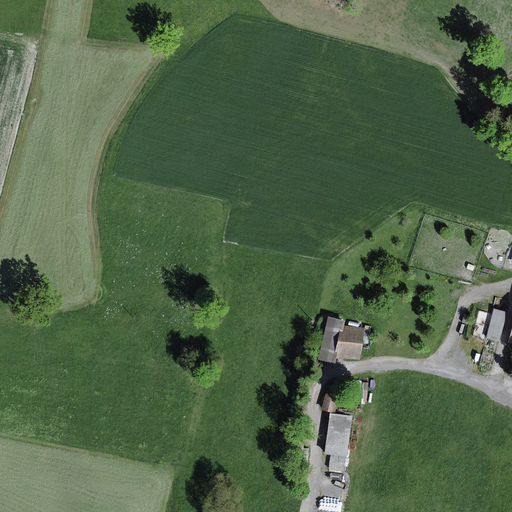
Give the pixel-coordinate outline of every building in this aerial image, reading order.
[(494,309),(486,339),(500,343),(508,313),(494,309)] [(347,320),(328,316),(319,359),(335,362),(336,356),(358,360),(364,328),(346,325),(347,320)] [(328,384),(322,410),(335,413),(341,388),(328,384)] [(330,456),(345,458),(347,458),(352,417),(330,414),(324,455),(330,456)] [(330,456),(328,470),(343,472),(345,458),(330,456)]
